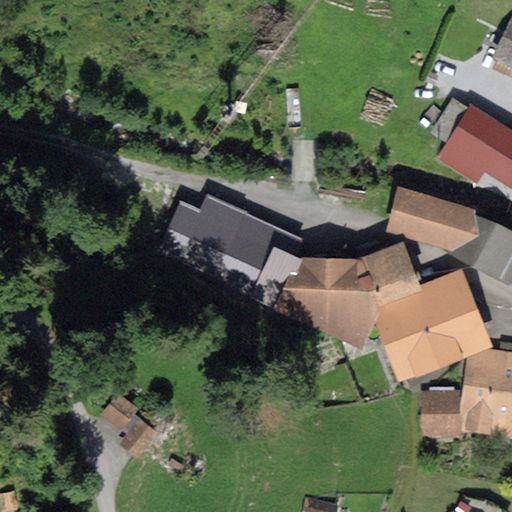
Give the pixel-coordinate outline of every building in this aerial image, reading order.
[(511,29),(500,53),(511,59),(511,29)] [(465,107),(455,101),(446,116),(455,122),(465,107)] [(511,134),(472,110),(451,144),(511,182),(511,134)] [(497,234),(431,198),(409,191),(396,220),(422,228),(511,277),(511,235),(500,229),(497,234)] [(360,263),(298,260),(182,207),(162,251),(361,341),(369,322),(378,303),(416,288),(400,247),(360,263)] [(417,289),(416,288),(378,303),(369,322),(386,330),(402,369),(480,338),(457,282),(424,295),(421,287),(417,289)] [(511,356),(498,355),(498,357),(474,354),(466,405),(473,406),(470,424),(511,429),(511,356)] [(426,431),(454,431),(453,395),(425,395),(426,431)] [(106,412),(122,425),(134,410),(117,397),(106,412)] [(126,443),(136,452),(153,431),(143,422),(126,443)] [(504,511),(487,501),(461,503),(455,511),(504,511)] [(332,511),(334,506),(309,502),(307,511),(332,511)]
